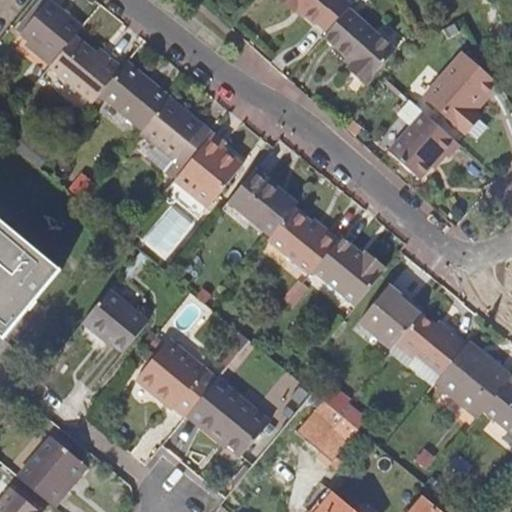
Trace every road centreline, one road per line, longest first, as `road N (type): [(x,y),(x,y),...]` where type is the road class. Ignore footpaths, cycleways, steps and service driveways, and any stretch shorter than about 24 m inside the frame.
road 1 (residential): [(115,0),(303,125),(447,248),(469,253),(511,241)]
road 2 (residential): [(75,434),(168,511)]
